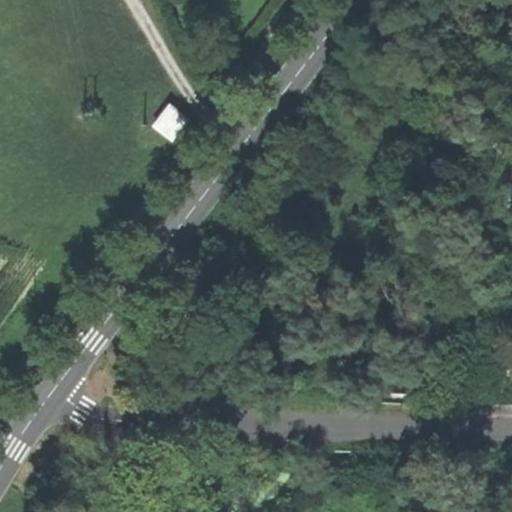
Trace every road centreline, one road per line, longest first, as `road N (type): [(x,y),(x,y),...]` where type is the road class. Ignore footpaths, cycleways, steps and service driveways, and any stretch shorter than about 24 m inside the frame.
road 1 (secondary): [(354,0),(54,389)]
road 2 (unclassified): [(54,389),(109,418),(511,431)]
road 3 (track): [(239,146),(194,99),(133,0)]
